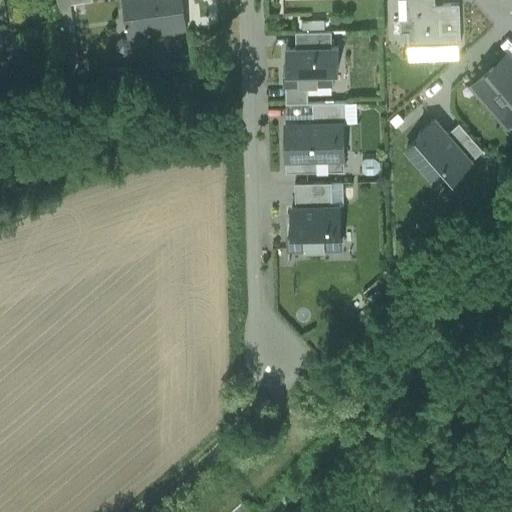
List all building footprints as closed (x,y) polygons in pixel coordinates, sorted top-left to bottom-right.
[(69,0),(57,0),(63,40),(75,39),(70,3),(69,3),(69,0)] [(123,0),(128,35),(186,26),(181,0),(123,0)] [(405,0),(406,16),(399,16),(399,32),(407,32),(407,45),(461,43),(459,3),(435,4),(434,0),(405,0)] [(295,47),(332,46),(331,31),(295,32),(295,47)] [(295,47),(286,47),(286,66),(283,66),(284,83),(285,83),(307,83),(333,82),(332,68),(339,67),(338,46),(332,46),(295,47)] [(511,60),(506,55),(474,83),(496,108),(504,101),(511,110),(511,60)] [(308,102),(307,83),(285,83),(286,102),(308,102)] [(345,100),(313,101),(314,121),(343,120),(343,122),(345,122),(345,100)] [(471,159),(435,118),(417,133),(419,135),(406,147),(430,174),(443,162),(453,174),(471,159)] [(343,120),(314,121),(285,122),(286,158),(334,157),(344,156),(343,122),(343,120)] [(334,157),(334,168),(344,168),(344,156),(334,157)] [(334,157),(286,158),(287,170),(334,168),(334,157)] [(331,181),(295,182),(295,205),(332,204),(331,181)] [(340,205),(332,204),(295,205),(291,206),(292,228),(288,228),(288,246),(340,245),(340,205)]
